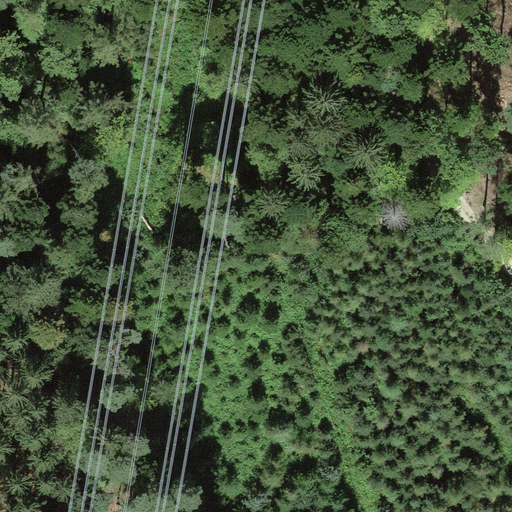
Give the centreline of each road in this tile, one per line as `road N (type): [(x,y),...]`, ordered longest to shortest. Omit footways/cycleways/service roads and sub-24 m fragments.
road 1 (track): [(0,293),(125,270),(190,90),(190,0)]
road 2 (track): [(367,0),(403,109),(430,159),(511,268)]
road 3 (track): [(125,270),(128,338),(217,511)]
